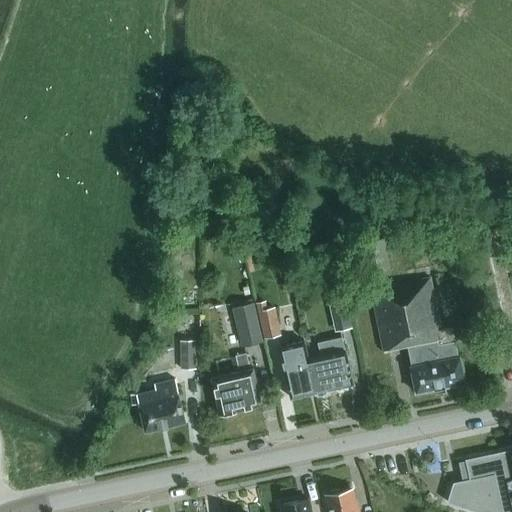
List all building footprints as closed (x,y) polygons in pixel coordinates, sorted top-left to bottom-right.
[(492,322),(511,318),(511,294),(498,227),(473,232),(492,322)] [(383,237),(361,242),(368,275),(390,270),(383,237)] [(430,277),(371,289),(383,350),(407,345),(412,365),(410,365),(416,392),(465,382),(459,355),(458,355),(452,326),(441,329),(430,277)] [(352,328),(344,288),(327,292),(336,332),(352,328)] [(263,342),(254,303),(234,307),(243,347),(263,342)] [(280,333),(274,306),(258,310),(264,336),(280,333)] [(321,355),(308,358),(315,392),(316,393),(329,390),(329,389),(353,383),(346,349),(345,350),(342,336),(318,342),(321,355)] [(196,369),(196,340),(180,340),(181,370),(196,369)] [(315,392),(308,358),(304,340),(279,346),(291,397),(315,392)] [(261,404),(253,368),(250,368),(246,353),(236,355),(239,371),(212,377),(220,413),(221,415),(237,411),(237,410),(261,404)] [(145,431),(185,421),(177,384),(136,394),(145,431)] [(453,482),(447,501),(482,511),(511,511),(511,448),(465,459),(470,478),(453,482)] [(340,491),(338,489),(330,491),(329,494),(326,494),(330,511),(358,511),(357,505),(355,505),(351,489),(340,491)] [(311,511),(308,498),(281,504),(282,511),(311,511)]
